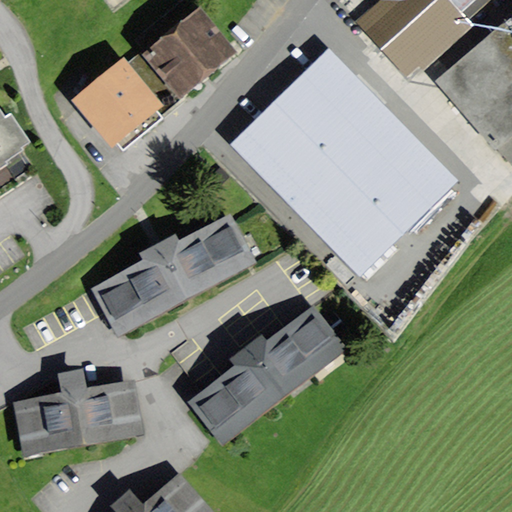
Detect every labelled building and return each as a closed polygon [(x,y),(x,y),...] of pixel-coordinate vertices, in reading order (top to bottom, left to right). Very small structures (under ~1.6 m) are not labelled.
[(378,0),(382,4),(355,27),(395,72),(477,0),(378,0)] [(201,13),(147,55),(179,96),(203,77),(233,54),(201,13)] [(511,30),(455,84),(511,145),(511,30)] [(105,80),(79,102),(114,143),(160,104),(125,63),(105,80)] [(238,155),(363,283),(456,193),(330,65),(238,155)] [(0,192),(34,171),(0,117),(0,192)] [(161,253),(92,290),(117,336),(255,262),(230,216),(161,253)] [(238,372),(197,405),(226,440),(343,347),(315,311),(270,347),(264,340),(245,356),(232,366),(238,372)] [(65,397),(18,406),(27,453),(141,431),(132,385),(86,394),(84,382),(73,384),(63,386),(65,397)] [(121,511),(212,511),(213,511),(181,475),(145,507),(137,498),(129,505),(121,511)]
